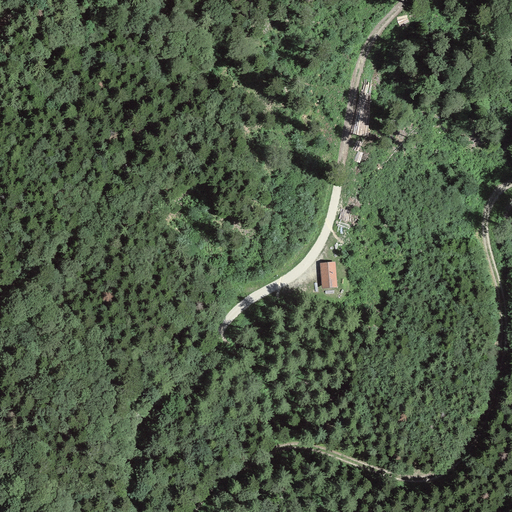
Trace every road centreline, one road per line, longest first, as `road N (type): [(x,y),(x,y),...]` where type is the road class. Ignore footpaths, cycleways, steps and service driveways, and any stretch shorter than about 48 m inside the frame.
road 1 (track): [(129,511),(127,455),(142,413),(187,378),(241,308),(316,254),(336,200),(362,60),(377,31),(410,0)]
road 2 (track): [(511,186),(488,209),(485,228),(506,315),(495,385),(488,412),(452,467),(426,481),(309,446),(267,453),(219,482),(194,511)]
road 3 (track): [(0,298),(78,231),(121,164),(212,80)]
